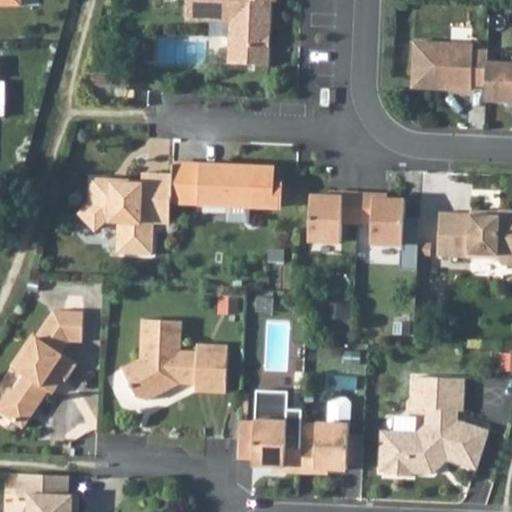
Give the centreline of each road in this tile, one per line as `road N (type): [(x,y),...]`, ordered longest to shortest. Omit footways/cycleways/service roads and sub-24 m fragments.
road 1 (residential): [(383,133),(162,124)]
road 2 (residential): [(107,449),(151,451),(241,511)]
road 3 (residential): [(372,0),(368,93),(383,133)]
road 4 (residential): [(383,133),(417,150),(511,154)]
